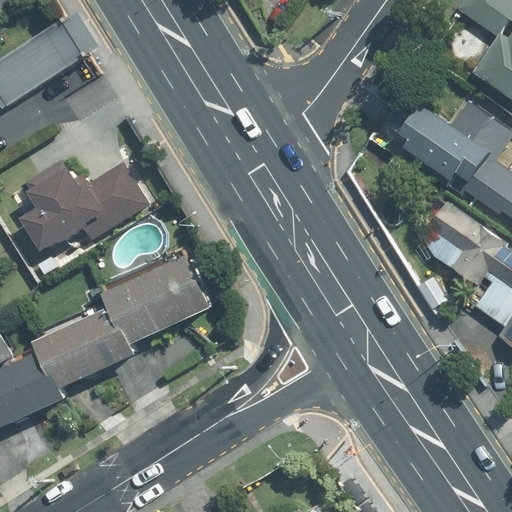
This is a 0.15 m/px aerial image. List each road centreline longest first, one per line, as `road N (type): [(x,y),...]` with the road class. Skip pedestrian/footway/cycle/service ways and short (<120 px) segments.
road 1 (tertiary): [(195,436),(259,374),(307,251)]
road 2 (residential): [(251,160),(335,72),(385,0)]
road 3 (tertiary): [(374,358),(195,436)]
road 4 (primary): [(152,0),(251,160)]
road 5 (primary): [(374,358),(476,511)]
road 6 (tertiary): [(195,436),(74,511)]
road 7 (primary): [(307,251),(374,358)]
